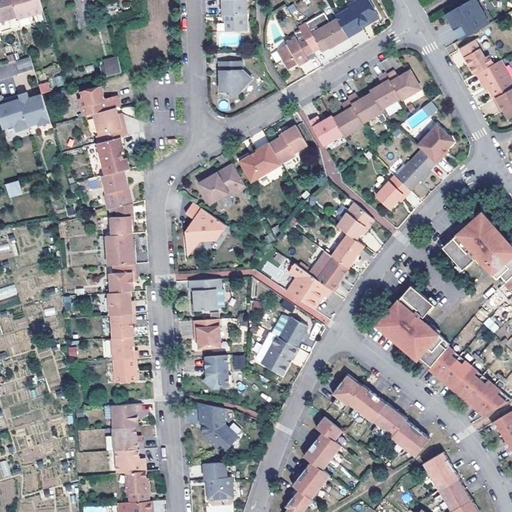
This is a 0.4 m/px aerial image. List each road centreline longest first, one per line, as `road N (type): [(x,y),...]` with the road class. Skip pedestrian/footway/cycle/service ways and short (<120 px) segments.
road 1 (residential): [(178,511),(157,194),(168,171),(208,145)]
road 2 (residential): [(339,331),(463,433),(507,511)]
road 3 (residential): [(208,145),(416,25)]
road 4 (residential): [(339,331),(404,238),(491,155)]
road 5 (residential): [(255,511),(283,428),(339,331)]
road 6 (residential): [(416,25),(491,155)]
road 7 (residential): [(208,145),(197,112),(193,0)]
